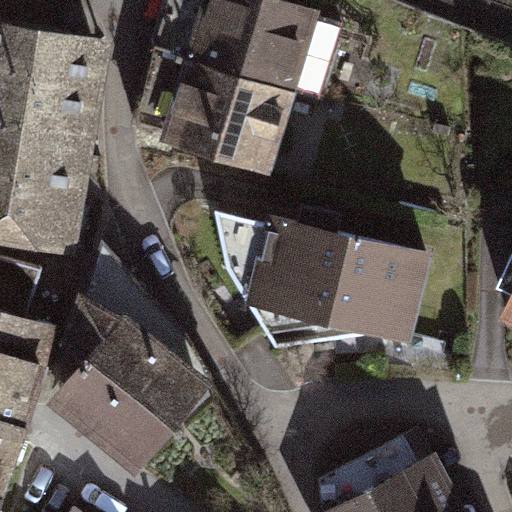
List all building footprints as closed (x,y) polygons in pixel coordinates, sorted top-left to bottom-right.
[(0,0),(0,58),(96,73),(102,34),(42,24),(45,0),(0,0)] [(309,7),(286,0),(166,0),(154,42),(286,82),(309,7)] [(286,82),(154,42),(139,126),(261,163),(286,82)] [(96,73),(0,58),(0,118),(86,131),(96,73)] [(86,131),(0,118),(0,176),(77,188),(86,131)] [(77,188),(0,176),(0,234),(68,245),(77,188)] [(422,251),(257,210),(255,218),(206,205),(216,260),(237,301),(266,344),(365,329),(401,337),(422,251)] [(77,377),(59,398),(138,463),(203,385),(210,377),(167,319),(104,246),(61,365),(77,377)] [(0,308),(19,314),(33,265),(0,255),(0,308)] [(511,268),(491,315),(511,324),(511,268)] [(0,308),(0,348),(37,360),(47,323),(19,314),(0,308)] [(37,360),(0,348),(0,416),(18,423),(21,415),(37,360)] [(0,416),(0,472),(18,423),(0,416)] [(451,511),(411,431),(321,475),(323,511),(451,511)]
